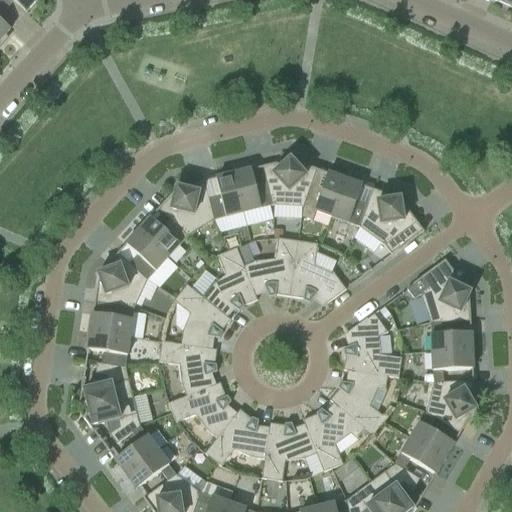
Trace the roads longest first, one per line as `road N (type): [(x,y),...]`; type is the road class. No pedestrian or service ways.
road 1 (residential): [(99,511),(43,426),(59,263),(159,155),(299,123),(428,172),(470,226)]
road 2 (residential): [(470,226),(310,343)]
road 3 (residential): [(310,343),(276,327),(253,337),(241,360),(246,385),(264,401),(289,403),(309,390)]
road 4 (residential): [(81,19),(0,108)]
